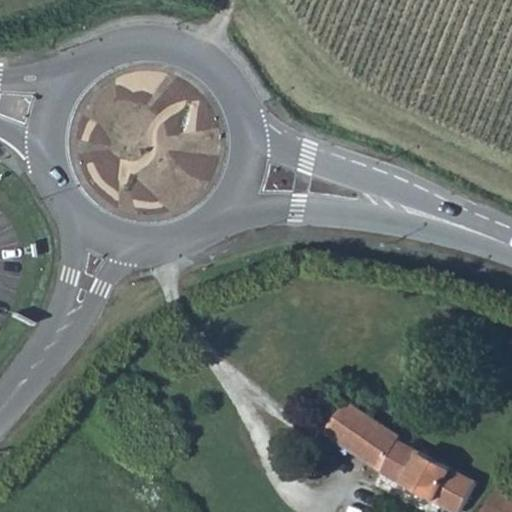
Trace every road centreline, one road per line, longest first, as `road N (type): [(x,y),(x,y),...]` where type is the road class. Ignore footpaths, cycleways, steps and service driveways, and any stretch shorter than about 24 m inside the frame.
road 1 (unknown): [(154,247),(172,290),(309,511)]
road 2 (secondary): [(213,220),(314,211),(511,251)]
road 3 (secondary): [(511,246),(244,132)]
road 4 (secondary): [(41,147),(62,207),(103,239),(154,247),(213,220)]
road 5 (secondary): [(244,132),(221,80),(176,50),(135,44),(73,72)]
